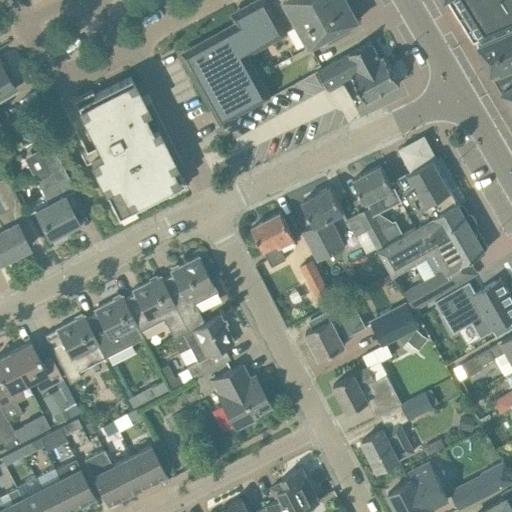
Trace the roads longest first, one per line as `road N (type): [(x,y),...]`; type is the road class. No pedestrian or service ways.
road 1 (residential): [(212,206),(458,93)]
road 2 (residential): [(323,425),(212,206)]
road 3 (residential): [(0,315),(212,206)]
road 4 (residential): [(153,511),(323,425)]
road 5 (residential): [(212,206),(136,43)]
road 6 (residential): [(114,51),(57,79),(17,22)]
